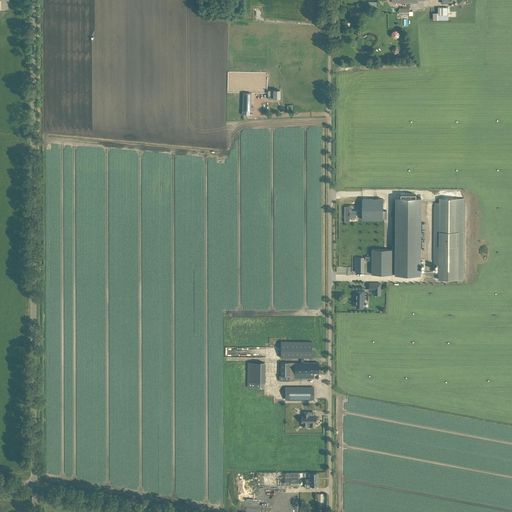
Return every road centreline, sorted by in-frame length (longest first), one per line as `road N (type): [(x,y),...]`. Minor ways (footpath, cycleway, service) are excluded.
road 1 (unclassified): [(329,511),(329,0)]
road 2 (tertiary): [(34,487),(32,0)]
road 3 (unclassified): [(34,487),(172,511)]
